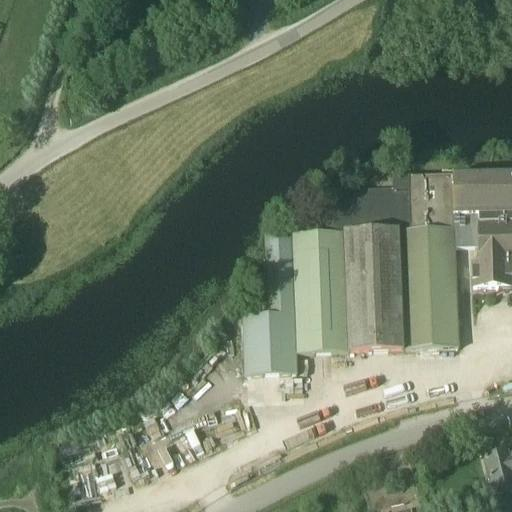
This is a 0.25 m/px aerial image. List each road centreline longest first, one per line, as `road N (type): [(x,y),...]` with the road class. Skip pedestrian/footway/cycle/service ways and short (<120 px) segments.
road 1 (unclassified): [(0,190),(42,157),(252,58),(353,0)]
road 2 (tertiary): [(237,511),(346,456),(511,411)]
road 3 (track): [(42,157),(49,109),(87,0)]
